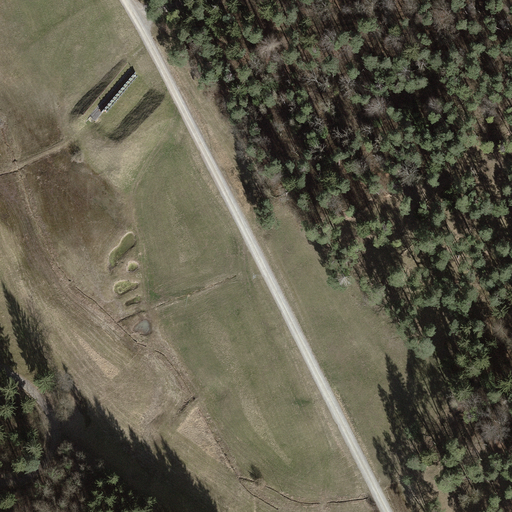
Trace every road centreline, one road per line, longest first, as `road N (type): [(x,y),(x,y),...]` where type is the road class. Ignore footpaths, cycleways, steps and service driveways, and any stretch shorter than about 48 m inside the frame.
road 1 (track): [(387,511),(128,0)]
road 2 (track): [(0,366),(46,407),(54,432),(50,456),(34,476),(0,482)]
